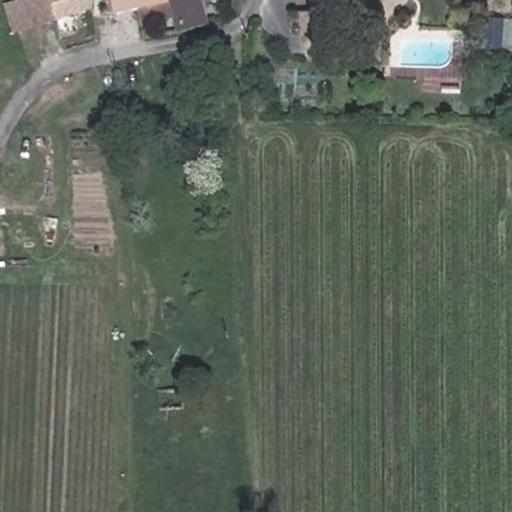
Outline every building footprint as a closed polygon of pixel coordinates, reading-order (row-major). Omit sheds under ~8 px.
[(0,0),(0,12),(27,8),(26,0),(0,0)] [(163,0),(169,18),(192,11),(188,0),(163,0)] [(511,0),(500,0),(501,9),(511,9),(511,0)] [(511,9),(501,9),(500,35),(511,35),(511,9)] [(139,86),(136,62),(109,65),(112,89),(139,86)]
